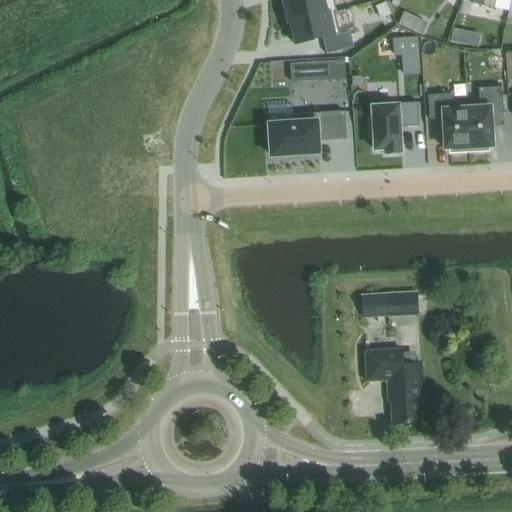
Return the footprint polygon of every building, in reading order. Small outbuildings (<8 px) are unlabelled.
[(334,0),(285,0),(283,0),(289,23),(338,12),(334,0)] [(473,0),(473,5),(495,10),(496,0),(508,0),(511,1),(511,0),(473,0)] [(338,12),(289,23),(289,24),(291,24),(296,46),(323,40),(327,55),(355,49),(351,33),(356,32),(352,10),(338,13),(338,12)] [(417,18),(411,31),(423,36),(429,23),(417,18)] [(419,56),(418,38),(393,40),(394,57),(400,57),(403,57),(419,56)] [(345,62),(291,65),(292,84),(346,81),(345,62)] [(470,154),(490,152),(490,148),(494,148),(492,117),(504,116),(503,88),(479,90),(480,102),(467,103),(470,154)] [(467,103),(455,104),(454,95),(429,97),(430,121),(444,120),(446,151),(451,151),(451,155),(470,154),(467,103)] [(293,106),(269,108),(270,126),(272,158),(320,155),(319,143),(347,141),(346,113),(294,116),(293,106)] [(374,124),(370,124),(371,140),(375,140),(376,156),(386,155),(386,159),(402,158),(400,133),(420,132),(419,108),(398,109),(398,111),(373,112),(374,124)] [(364,319),(389,318),(420,316),(418,294),(363,297),(364,319)] [(366,353),(368,383),(388,381),(389,393),(391,393),(392,402),(389,403),(389,404),(392,403),(393,426),(423,424),(421,402),(424,401),(422,366),(416,366),(415,359),(403,360),(403,351),(366,353)]
